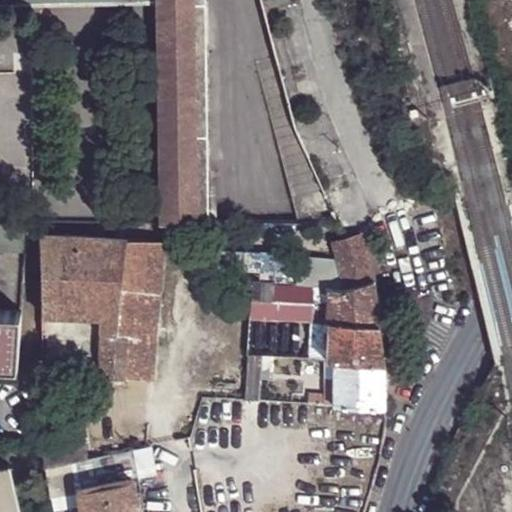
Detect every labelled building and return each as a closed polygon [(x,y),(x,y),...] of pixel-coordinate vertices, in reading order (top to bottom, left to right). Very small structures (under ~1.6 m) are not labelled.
[(210,223),(206,0),(159,0),(159,3),(163,223),(210,223)] [(27,224),(28,220),(0,219),(0,252),(26,253),(27,224)] [(371,280),(358,233),(334,242),(340,259),(300,256),(298,286),(330,289),(340,289),(371,280)] [(162,240),(38,234),(44,316),(105,321),(100,359),(101,377),(152,380),(162,240)] [(330,289),(328,320),(380,323),(373,280),(371,280),(340,289),(330,289)] [(250,306),(250,314),(306,318),(328,320),(330,289),(298,286),(252,283),(252,289),(250,306)] [(242,306),(250,306),(252,289),(243,289),(242,306)] [(0,364),(19,366),(22,312),(0,310),(0,364)] [(306,318),(304,356),(326,359),(328,320),(306,318)] [(335,360),(384,364),(380,323),(328,320),(326,359),(335,360)] [(247,352),(243,399),(259,400),(263,353),(247,352)] [(324,405),(335,405),(335,360),(326,359),(325,391),(324,405)] [(345,407),(384,409),(384,364),(335,360),(335,405),(345,407)] [(307,390),(306,404),(324,405),(325,391),(307,390)] [(41,427),(45,464),(85,457),(85,454),(82,428),(41,427)] [(139,478),(133,448),(121,450),(85,454),(85,457),(45,464),(49,496),(80,490),(83,511),(137,511),(136,509),(131,479),(139,478)] [(0,511),(23,511),(12,466),(0,468),(0,511)]
